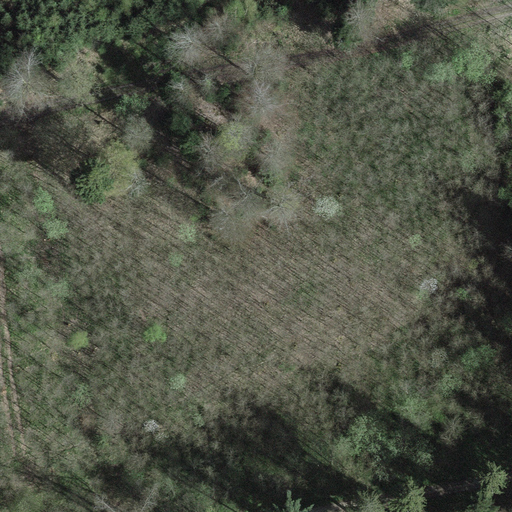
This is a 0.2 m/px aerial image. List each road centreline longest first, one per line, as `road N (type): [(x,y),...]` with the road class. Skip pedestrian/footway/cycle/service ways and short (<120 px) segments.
road 1 (track): [(0,113),(334,55),(511,9)]
road 2 (track): [(305,511),(511,473)]
